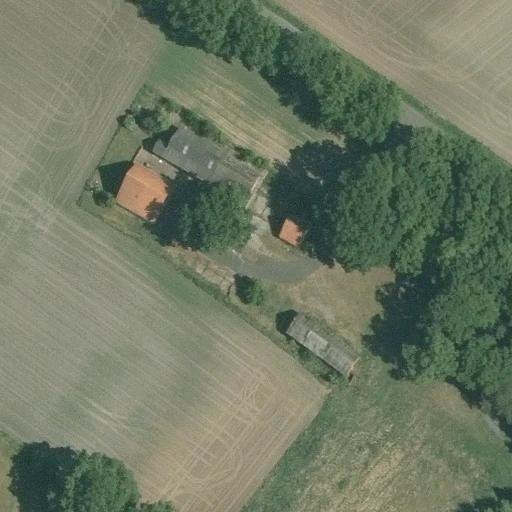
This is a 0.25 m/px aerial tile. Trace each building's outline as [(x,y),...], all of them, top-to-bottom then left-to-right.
[(259,179),(179,132),(168,151),(157,145),(151,157),(161,163),(162,162),(241,208),(259,179)] [(135,168),(114,205),(152,227),(174,190),(135,168)] [(459,275),(471,261),(477,254),(427,213),(423,218),(410,234),(459,275)] [(290,218),(278,239),(298,250),(309,230),(290,218)] [(359,359),(299,316),(285,337),(329,369),(324,375),(340,386),(359,359)]
